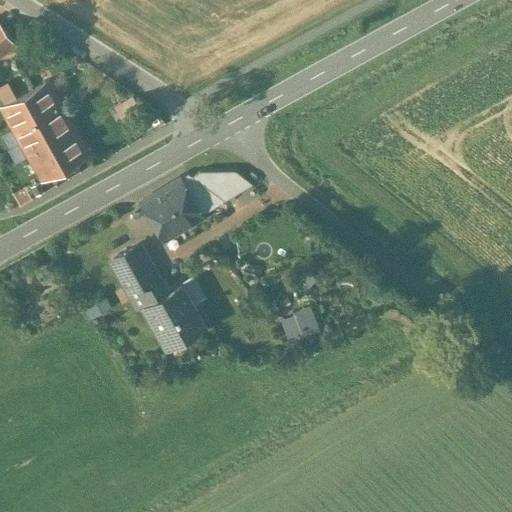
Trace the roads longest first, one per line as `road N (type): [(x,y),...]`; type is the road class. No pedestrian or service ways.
road 1 (unclassified): [(511,365),(222,127)]
road 2 (tertiary): [(452,0),(222,127)]
road 3 (residential): [(201,138),(159,93),(17,0)]
road 4 (tertiary): [(201,138),(0,250)]
